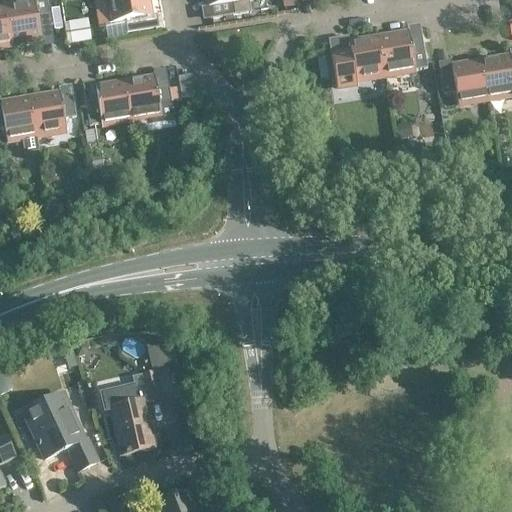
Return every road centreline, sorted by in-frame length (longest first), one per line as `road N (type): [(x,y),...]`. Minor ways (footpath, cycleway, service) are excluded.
road 1 (residential): [(241,121),(297,25),(472,0)]
road 2 (residential): [(45,511),(146,473),(268,461)]
road 3 (residential): [(184,50),(0,78)]
road 4 (secondary): [(238,247),(117,268),(84,286)]
road 5 (secondary): [(84,286),(239,273)]
road 6 (unclassified): [(265,245),(241,121)]
road 7 (unclassified): [(241,121),(238,247)]
road 8 (secondary): [(390,254),(265,245)]
road 9 (secondary): [(266,271),(390,254)]
road 10 (secondary): [(511,251),(390,254)]
